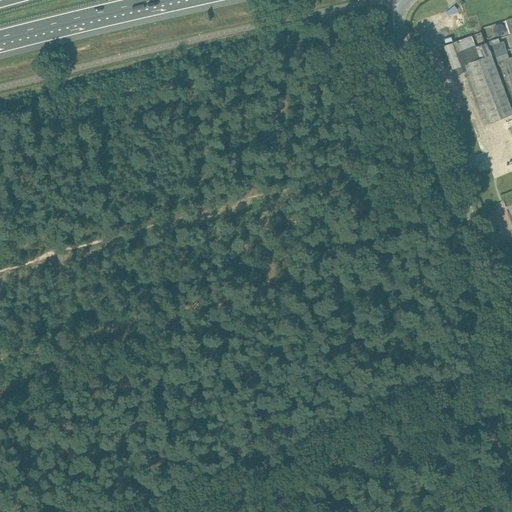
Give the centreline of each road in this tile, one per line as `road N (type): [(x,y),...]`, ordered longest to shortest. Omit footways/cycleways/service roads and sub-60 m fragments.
road 1 (unclassified): [(511,317),(400,37),(402,7)]
road 2 (motorway): [(0,37),(156,0)]
